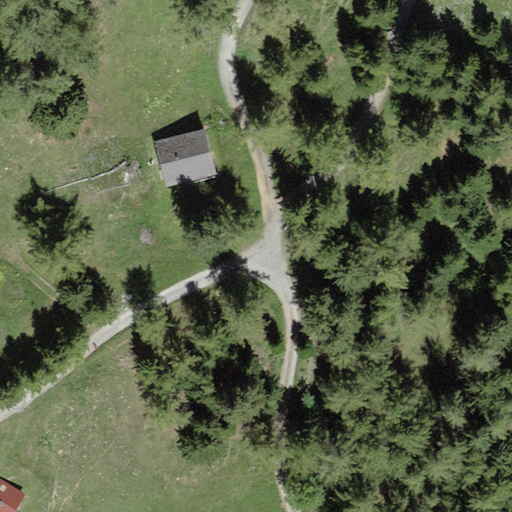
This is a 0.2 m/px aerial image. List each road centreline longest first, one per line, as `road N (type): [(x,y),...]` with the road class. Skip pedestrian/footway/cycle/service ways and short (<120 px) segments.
road 1 (track): [(410,0),(353,141),(309,182),(265,252),(164,295),(0,416)]
road 2 (track): [(290,511),(277,476),(293,312),(265,252)]
road 3 (track): [(248,0),(225,59),(278,229)]
